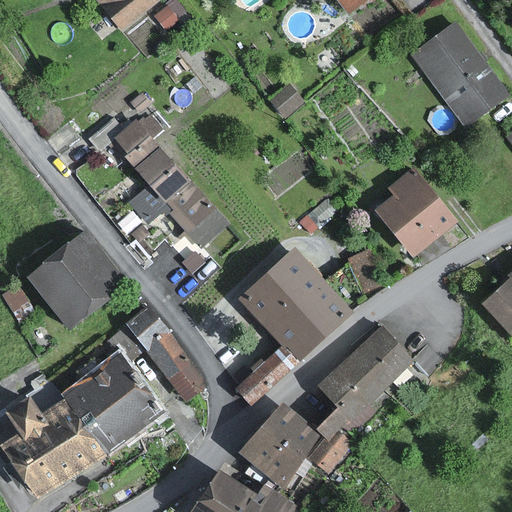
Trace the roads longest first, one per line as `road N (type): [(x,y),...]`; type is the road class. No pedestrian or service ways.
road 1 (residential): [(229,442),(222,391),(148,284),(0,106)]
road 2 (residential): [(229,442),(365,321),(511,231)]
